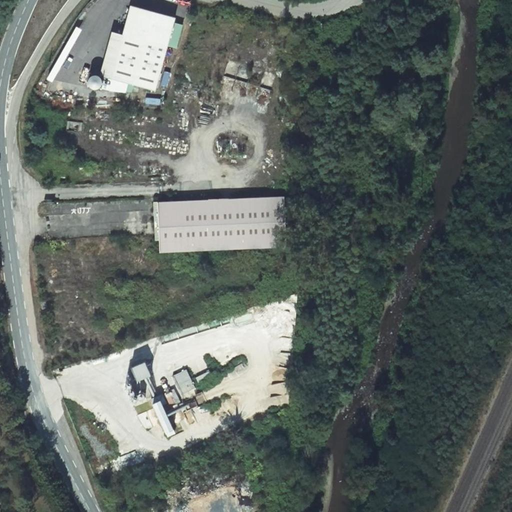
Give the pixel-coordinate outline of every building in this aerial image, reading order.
[(175,18),(132,6),(111,77),(105,76),(101,88),(110,90),(125,92),(127,83),(154,91),(175,18)] [(101,85),(102,81),(101,78),(98,75),(95,74),(92,74),(89,76),(87,79),(86,82),(87,85),(89,88),(93,89),(96,89),(99,87),(101,85)] [(287,196),(159,202),(162,252),(289,245),(287,210),(293,209),(292,201),(287,202),(287,196)] [(141,377),(155,373),(151,359),(137,363),(141,377)] [(187,368),(173,375),(183,393),(196,386),(187,368)] [(157,371),(147,377),(156,393),(166,387),(157,371)] [(170,405),(175,404),(169,390),(152,397),(167,436),(180,431),(170,405)] [(176,417),(184,414),(181,407),(173,410),(176,417)]
